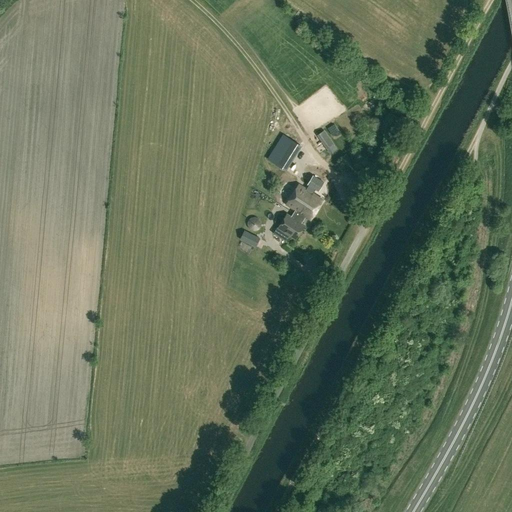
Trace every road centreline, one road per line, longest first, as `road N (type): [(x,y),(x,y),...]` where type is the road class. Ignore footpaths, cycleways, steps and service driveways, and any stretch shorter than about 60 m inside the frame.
road 1 (track): [(478,132),(275,511)]
road 2 (unclassified): [(211,511),(386,193)]
road 3 (primary): [(511,296),(473,406),(411,511)]
road 4 (track): [(386,193),(493,0)]
road 5 (track): [(364,225),(294,122)]
